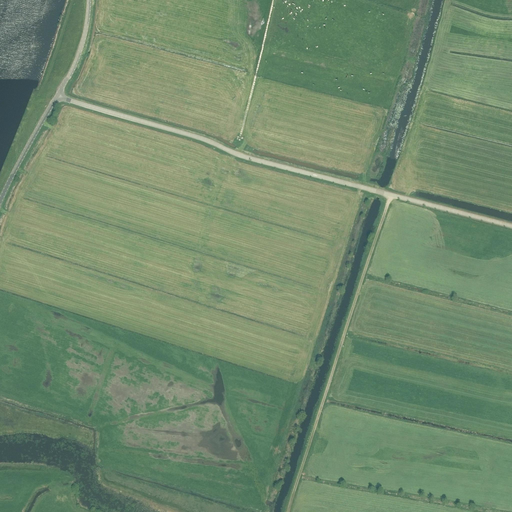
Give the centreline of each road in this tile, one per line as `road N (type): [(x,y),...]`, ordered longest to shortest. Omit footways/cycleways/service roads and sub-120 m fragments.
road 1 (unclassified): [(511,226),(245,157),(56,97)]
road 2 (track): [(342,338),(286,511)]
road 3 (track): [(390,195),(342,338)]
